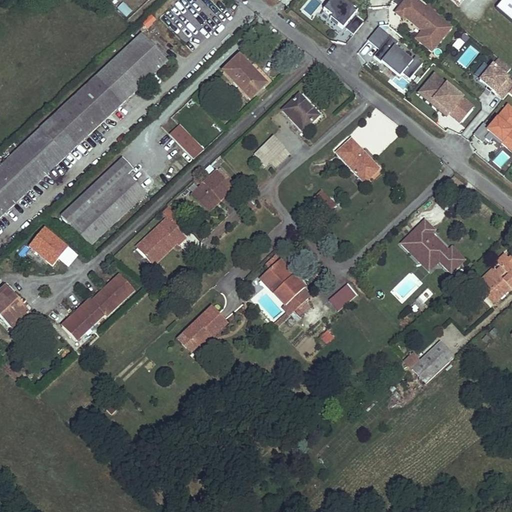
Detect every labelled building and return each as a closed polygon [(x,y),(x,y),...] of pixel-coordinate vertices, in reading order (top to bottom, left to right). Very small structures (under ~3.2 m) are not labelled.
[(320,17),(343,32),(358,10),(343,0),(325,0),(330,3),(320,17)] [(418,33),(413,40),(433,55),(453,27),(415,0),(403,0),(393,14),(418,33)] [(511,25),(511,0),(503,0),(495,10),(511,25)] [(120,2),(115,10),(127,18),(132,10),(120,2)] [(345,29),(353,35),(365,21),(357,15),(345,29)] [(394,48),(398,42),(377,28),(360,55),(408,86),(421,65),(394,48)] [(0,218),(167,63),(141,36),(0,167),(0,218)] [(254,74),(239,58),(223,73),(250,101),(265,86),(254,74)] [(268,83),(257,72),(254,74),(265,86),(268,83)] [(418,93),(458,128),(475,108),(435,74),(418,93)] [(503,96),(511,85),(511,81),(510,80),(500,92),(503,96)] [(318,117),(298,97),(282,112),(302,132),(318,117)] [(484,133),(511,155),(511,154),(511,109),(508,105),(484,133)] [(192,161),(204,151),(181,125),(169,135),(192,161)] [(284,150),(273,138),(255,156),(266,167),(270,163),(284,150)] [(379,169),(351,140),(336,154),(364,184),(379,169)] [(289,156),(284,150),(270,163),(275,169),(289,156)] [(134,170),(123,159),(61,217),(90,248),(146,196),(128,177),(134,170)] [(215,174),(231,191),(236,187),(220,169),(215,174)] [(231,191),(215,174),(192,196),(205,211),(217,200),(220,202),(231,191)] [(334,205),(320,193),(314,199),(328,212),(334,205)] [(220,202),(217,200),(205,211),(208,214),(220,202)] [(181,224),(172,214),(166,220),(176,230),(181,224)] [(176,230),(166,220),(137,248),(149,262),(162,250),(163,252),(174,242),(177,244),(178,246),(185,239),(176,230)] [(433,230),(423,220),(400,244),(410,254),(416,247),(434,265),(438,261),(450,273),(464,259),(450,246),(447,250),(430,233),(433,230)] [(27,248),(52,269),(69,249),(44,228),(27,248)] [(177,244),(174,242),(163,252),(162,250),(149,262),(154,266),(177,244)] [(428,272),(434,265),(416,247),(410,254),(428,272)] [(511,258),(509,261),(505,256),(496,264),(502,270),(498,274),(496,273),(477,290),(492,307),(510,291),(511,292),(511,291),(511,258)] [(305,288),(279,261),(275,265),(288,280),(291,278),(303,290),(305,288)] [(288,280),(275,265),(259,280),(285,307),(282,309),(287,314),(290,316),(307,300),(301,293),(303,290),(291,278),(288,280)] [(496,273),(493,269),(474,287),(477,290),(496,273)] [(134,291),(120,276),(113,283),(114,285),(100,298),(98,296),(92,302),(104,315),(106,317),(134,291)] [(114,285),(113,283),(98,296),(100,298),(114,285)] [(328,301),(338,313),(357,296),(347,284),(328,301)] [(3,290),(0,292),(0,316),(12,330),(29,315),(13,298),(11,300),(3,290)] [(310,298),(303,290),(301,293),(307,300),(310,298)] [(92,302),(90,301),(83,307),(85,309),(71,323),(69,321),(62,327),(76,342),(104,315),(92,302)] [(85,309),(83,307),(69,321),(71,323),(85,309)] [(227,325),(212,308),(197,322),(196,321),(191,325),(192,326),(182,336),(195,350),(209,336),(212,339),(227,325)] [(290,316),(287,314),(274,327),(276,330),(290,316)] [(325,345),(334,340),(328,331),(320,336),(325,345)] [(195,350),(182,336),(176,341),(189,356),(195,350)] [(209,336),(195,350),(198,353),(212,339),(209,336)] [(454,359),(440,343),(419,363),(411,369),(426,385),(454,359)] [(419,363),(411,355),(404,361),(411,369),(419,363)]
